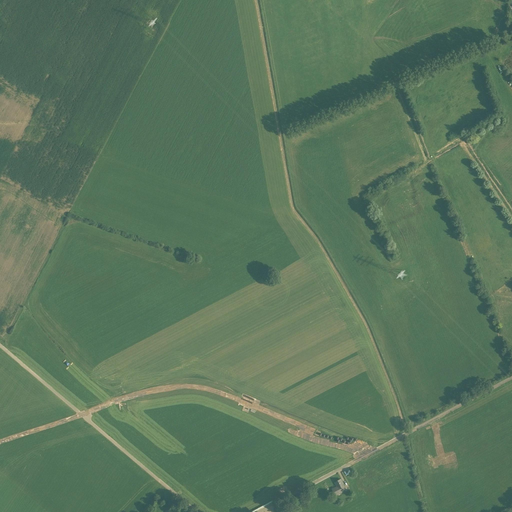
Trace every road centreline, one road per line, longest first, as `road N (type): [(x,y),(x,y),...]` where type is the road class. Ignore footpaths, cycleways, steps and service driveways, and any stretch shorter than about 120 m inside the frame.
road 1 (unclassified): [(511,375),(258,511)]
road 2 (unclassified): [(196,511),(0,345)]
